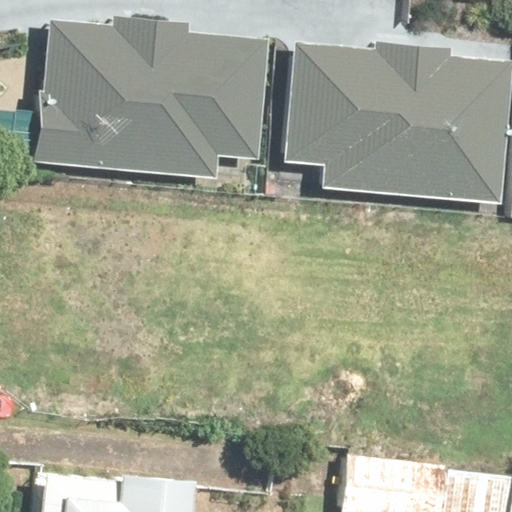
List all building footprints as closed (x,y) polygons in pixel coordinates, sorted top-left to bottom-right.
[(241,160),(254,36),(28,13),(13,166),(198,185),(201,156),(241,160)] [(503,53),(278,33),(268,153),(304,157),(301,189),(489,206),(503,53)] [(43,240),(31,239),(20,368),(206,384),(203,424),(257,429),(260,387),(247,386),(248,371),(282,374),(291,269),(179,259),(182,227),(45,216),(43,240)] [(511,322),(479,318),(474,364),(348,348),(337,440),(511,462),(511,322)] [(511,511),(511,473),(329,451),(321,511),(511,511)] [(18,511),(167,511),(169,475),(21,466),(18,511)]
